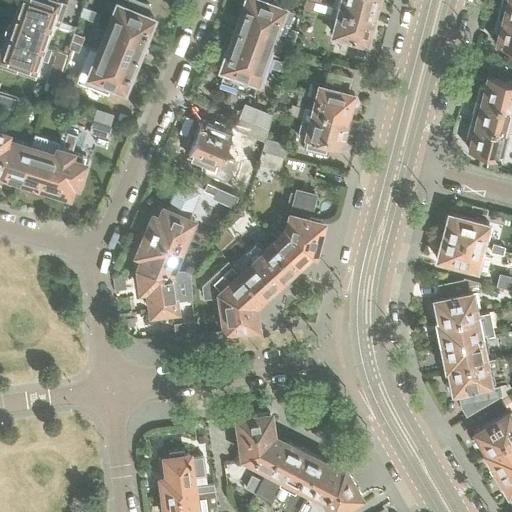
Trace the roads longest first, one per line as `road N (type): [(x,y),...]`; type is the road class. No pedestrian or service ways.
road 1 (residential): [(96,247),(202,0)]
road 2 (residential): [(114,390),(324,359),(368,342)]
road 3 (tertiary): [(448,511),(389,409),(368,342)]
road 4 (tertiary): [(368,342),(368,287),(399,160)]
road 5 (tertiary): [(399,160),(441,0)]
road 6 (residential): [(114,390),(96,247)]
road 7 (residential): [(114,390),(128,511)]
